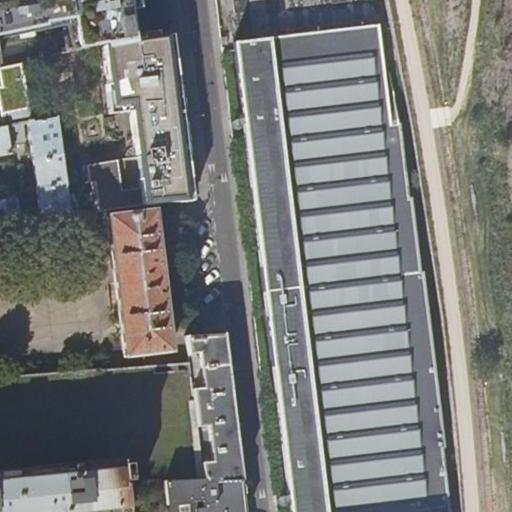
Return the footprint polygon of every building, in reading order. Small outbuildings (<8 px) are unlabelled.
[(103,44),(142,38),(137,0),(0,0),(0,45),(78,31),(81,47),(103,44)] [(327,33),(302,36),(275,39),(247,42),(235,43),(292,509),(292,511),(410,511),(392,373),(394,372),(436,366),(425,275),(422,275),(413,201),(410,201),(402,126),(392,126),(379,27),(362,29),(327,33)] [(179,87),(172,35),(143,39),(142,38),(103,44),(110,85),(111,85),(115,107),(133,104),(142,158),(92,166),(96,182),(101,182),(103,212),(171,203),(171,204),(193,201),(190,175),(179,87)] [(0,122),(1,129),(6,128),(6,126),(11,126),(23,124),(27,123),(32,122),(21,62),(0,67),(0,122)] [(472,129),(483,127),(478,102),(467,104),(472,129)] [(32,122),(27,123),(42,221),(72,217),(65,171),(61,144),(57,118),(32,122)] [(23,124),(11,126),(14,143),(25,140),(23,124)] [(0,129),(0,156),(11,154),(6,128),(1,129),(0,129)] [(67,144),(61,144),(65,171),(80,169),(78,154),(69,155),(67,144)] [(0,226),(22,224),(18,198),(0,200),(0,226)] [(165,314),(158,252),(159,251),(157,236),(156,236),(154,211),(108,218),(111,241),(110,242),(111,254),(112,255),(121,323),(120,323),(121,337),(122,336),(125,357),(170,353),(167,330),(168,330),(166,315),(165,314)] [(203,483),(202,483),(203,487),(240,484),(234,433),(229,388),(223,336),(187,339),(188,354),(200,353),(203,383),(192,384),(203,483)] [(203,483),(192,384),(190,365),(101,373),(101,371),(0,379),(0,473),(121,461),(122,465),(128,464),(130,482),(123,482),(124,485),(164,484),(202,483),(203,483)] [(446,450),(436,366),(394,372),(409,478),(447,473),(444,450),(446,450)] [(451,511),(447,473),(409,478),(394,372),(392,373),(410,511),(451,511)] [(0,511),(126,511),(124,485),(123,482),(130,482),(128,464),(122,465),(121,461),(0,473),(0,511)] [(202,483),(164,484),(167,511),(243,511),(242,504),(240,484),(203,487),(202,483)]
